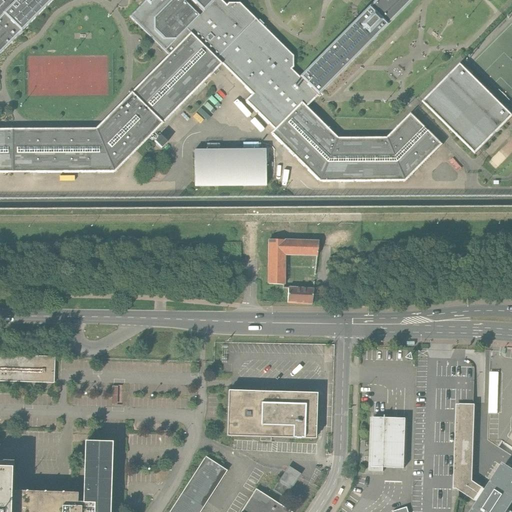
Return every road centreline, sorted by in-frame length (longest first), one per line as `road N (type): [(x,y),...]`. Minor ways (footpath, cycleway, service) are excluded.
road 1 (secondary): [(0,317),(343,324)]
road 2 (unclassified): [(316,511),(338,466),(343,324)]
road 3 (secondary): [(511,311),(386,324)]
road 4 (secondary): [(386,324),(511,331)]
